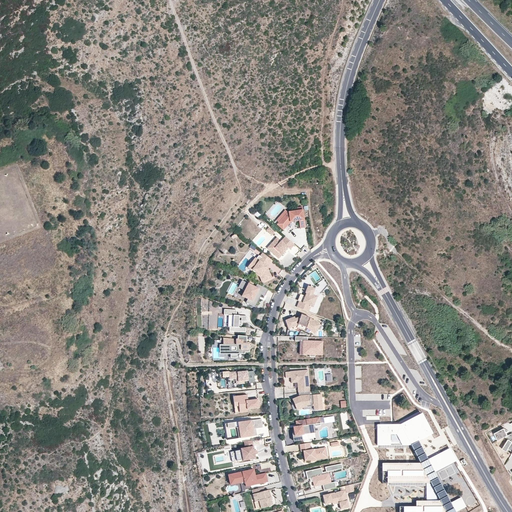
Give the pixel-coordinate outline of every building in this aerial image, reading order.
[(305,227),(303,207),(298,207),(298,211),(288,212),(279,222),(286,228),(291,221),(292,221),(296,221),(299,220),(300,228),(305,227)] [(290,250),(294,245),(285,237),(281,241),(277,237),(272,243),(274,245),(269,250),(279,259),(287,250),(286,249),(287,247),(288,248),(290,250)] [(272,261),(263,253),(260,257),(259,256),(256,259),(255,258),(252,262),(256,266),(253,270),(261,276),(263,282),(272,278),(268,270),(267,270),(266,269),(267,267),(272,261)] [(256,266),(252,262),(248,267),(252,271),(259,277),(262,282),(263,282),(261,276),(253,270),(256,266)] [(256,299),(259,293),(262,295),(265,296),(268,290),(256,284),(255,287),(242,280),(238,287),(245,291),(242,296),(248,299),(246,302),(255,307),(259,300),(256,299)] [(312,307),(316,297),(311,295),(314,289),(307,287),(305,293),(306,293),(305,296),(300,294),(297,301),(299,301),(296,307),(308,312),(310,306),(312,307)] [(241,324),(241,321),(243,321),(246,321),(246,316),(236,316),(236,310),(224,310),(224,314),(228,314),(228,326),(229,326),(229,332),(245,332),(245,328),(238,327),(238,324),(241,324)] [(294,317),(285,320),(288,329),(297,326),(298,324),(306,327),(306,328),(307,326),(312,329),(311,330),(315,333),(321,324),(312,319),(311,320),(309,320),(310,317),(305,316),(304,318),(301,316),(300,318),(299,318),(295,319),(294,317)] [(248,348),(247,344),(246,336),(238,336),(237,340),(236,340),(236,341),(234,341),(233,339),(224,339),(224,345),(223,345),(223,352),(230,352),(231,358),(237,358),(237,352),(249,352),(249,348),(248,348)] [(322,355),(323,341),(307,341),(307,337),(295,337),(295,341),(300,341),(303,342),(303,355),(310,355),(309,357),(315,357),(315,355),(322,355)] [(309,391),(308,370),(290,372),(291,383),(297,383),(298,388),(301,388),(301,392),(309,392),(309,391)] [(248,381),(247,372),(238,373),(238,372),(229,373),(230,376),(230,379),(233,379),(238,378),(239,384),(244,383),(244,381),(248,381)] [(301,392),(301,393),(302,398),(300,398),(299,397),(294,399),(295,401),(294,401),(296,408),(303,405),(306,405),(307,407),(314,406),(314,410),(321,410),(321,405),(322,405),(321,394),(315,395),(315,397),(313,397),(313,395),(309,395),(309,392),(301,392)] [(247,395),(233,397),(234,403),(238,402),(239,410),(259,408),(258,399),(248,401),(247,395)] [(433,435),(422,412),(400,423),(377,424),(378,445),(410,445),(419,462),(382,462),(381,481),(430,484),(439,500),(416,500),(416,506),(403,506),(403,511),(459,511),(467,508),(461,497),(451,501),(435,471),(456,461),(449,448),(428,458),(424,449),(420,441),(433,435)] [(321,426),(320,418),(300,421),(301,426),(297,427),(294,427),(296,441),(303,440),(302,435),(316,433),(315,426),(321,426)] [(263,428),(262,419),(238,422),(241,438),(254,436),(253,432),(251,432),(251,429),(253,429),(263,428)] [(494,434),(497,441),(505,437),(507,436),(504,429),(494,434)] [(511,440),(511,433),(511,434),(507,436),(505,437),(508,440),(502,450),(506,452),(508,450),(511,452),(511,442),(511,440)] [(252,440),(244,442),(245,448),(241,449),(241,450),(230,452),(232,462),(243,460),(243,461),(256,458),(252,440)] [(310,443),(300,444),(301,452),(303,451),(305,461),(311,460),(316,459),(316,458),(326,456),(324,448),(311,450),(310,443)] [(325,467),(326,471),(328,471),(343,468),(342,463),(325,467)] [(325,484),(324,477),(329,476),(328,471),(326,471),(323,472),(322,468),(306,472),(307,479),(309,479),(310,478),(311,482),(313,482),(314,487),(319,486),(323,485),(325,484)] [(260,483),(258,475),(255,476),(253,469),(233,474),(235,483),(245,481),(245,483),(250,482),(250,485),(260,483)] [(335,482),(331,483),(325,484),(323,485),(324,490),(336,487),(335,482)] [(355,491),(353,484),(341,487),(342,491),(332,493),(332,494),(331,495),(330,493),(322,495),(324,504),(331,502),(331,500),(334,500),(339,502),(341,509),(349,507),(346,493),(355,491)] [(273,505),(269,490),(265,491),(264,487),(252,490),(255,502),(259,501),(261,508),(273,505)]
